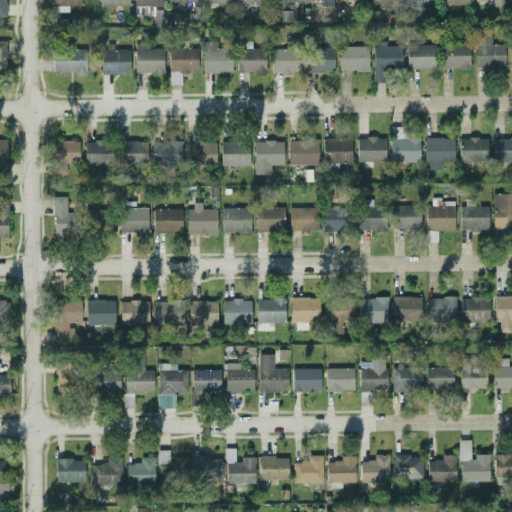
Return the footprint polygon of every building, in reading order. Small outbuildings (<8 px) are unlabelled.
[(79,5),(79,0),(53,0),(53,11),(67,11),(67,5),(79,5)] [(167,0),(168,1),(175,1),(175,10),(188,10),(188,3),(196,3),(195,0),(167,0)] [(298,0),(270,0),(270,1),(278,2),(278,20),(290,21),(291,1),(298,2),(298,0)] [(503,67),(504,43),(490,43),(490,35),(474,34),(473,66),(503,67)] [(216,48),(216,41),(200,41),(201,72),(231,71),(231,48),(216,48)] [(400,65),(400,44),(372,43),(372,82),(385,82),(386,65),(400,65)] [(406,68),(435,68),(434,43),(406,44),(406,68)] [(148,44),(134,44),(134,72),(162,72),(163,48),(148,48),(148,44)] [(469,68),(469,44),(443,44),(443,68),(469,68)] [(367,45),(338,46),(338,70),(367,70),(367,45)] [(197,72),(197,47),(168,47),(169,84),(180,84),(180,72),(197,72)] [(265,72),(265,47),(236,47),(236,72),(265,72)] [(298,72),(298,48),(271,48),(271,72),(298,72)] [(51,72),(72,71),(72,75),(86,75),(85,49),(51,49),(51,72)] [(129,49),(100,49),(100,73),(128,74),(129,49)] [(390,161),(418,162),(419,135),(401,135),(401,126),(391,126),(390,161)] [(453,161),(453,136),(423,137),(424,169),(440,169),(440,161),(453,161)] [(351,162),(350,137),(322,138),(323,163),(351,162)] [(356,137),(356,160),(384,161),(385,137),(356,137)] [(486,137),(458,138),(458,161),(487,160),(486,137)] [(511,160),(511,137),(493,137),(492,160),(511,160)] [(317,139),(287,139),(287,164),(317,164),(317,139)] [(78,161),(78,140),(53,140),(53,173),(65,173),(66,161),(78,161)] [(83,164),(112,164),(112,140),(83,140),(83,164)] [(146,141),(122,140),(122,164),(146,164),(146,141)] [(180,140),(153,141),(153,166),(180,166),(180,140)] [(214,140),(185,142),(186,165),(215,164),(214,140)] [(220,165),(248,165),(248,140),(220,141),(220,165)] [(253,173),(270,174),(270,164),(282,165),(282,140),(254,140),(253,173)] [(511,229),(511,193),(491,193),(492,230),(511,229)] [(52,234),(78,234),(77,213),(66,214),(66,196),(51,197),(52,234)] [(424,205),(425,231),(453,230),(453,199),(430,199),(430,205),(424,205)] [(216,234),(215,208),(201,208),(201,205),(185,205),(186,234),(216,234)] [(347,231),(348,205),(327,205),(326,230),(347,231)] [(384,231),(385,206),(359,205),(358,230),(384,231)] [(419,229),(419,205),(394,205),(393,229),(419,229)] [(487,205),(458,206),(459,230),(488,229),(487,205)] [(254,230),(282,231),(283,207),(255,206),(254,230)] [(318,207),(288,206),(287,229),(317,230),(318,207)] [(147,207),(119,207),(119,231),(147,232),(147,207)] [(181,232),(180,207),(152,208),(153,232),(181,232)] [(250,207),(220,207),(220,232),(249,232),(250,207)] [(84,232),(112,231),(111,208),(84,209),(84,232)] [(342,333),(341,321),(353,320),(352,295),(325,296),(326,334),(342,333)] [(511,295),(495,295),(494,331),(509,332),(510,320),(511,320),(511,295)] [(317,321),(318,297),(290,296),(290,320),(317,321)] [(420,296),(392,296),(392,320),(420,320),(420,296)] [(425,296),(425,319),(455,319),(455,297),(425,296)] [(256,323),(284,321),(283,297),(255,298),(256,323)] [(357,297),(357,321),(386,321),(386,297),(357,297)] [(489,297),(460,297),(459,320),(488,321),(489,297)] [(8,300),(0,299),(0,320),(7,321),(8,300)] [(80,324),(80,300),(54,299),(53,342),(72,342),(73,323),(80,324)] [(85,324),(114,324),(113,299),(85,300),(85,324)] [(182,299),(152,301),(153,320),(183,318),(182,299)] [(221,299),(221,323),(250,323),(249,299),(221,299)] [(119,301),(119,324),(148,324),(147,300),(119,301)] [(216,300),(188,301),(188,325),(216,324),(216,300)] [(287,391),(286,367),(272,368),(272,353),(257,353),(257,391),(287,391)] [(124,369),(124,393),(153,392),(152,369),(143,369),(142,354),(130,354),(131,369),(124,369)] [(492,388),(511,388),(511,365),(507,365),(507,358),(493,357),(492,388)] [(385,359),(358,359),(359,401),(368,401),(368,390),(386,390),(385,359)] [(79,386),(80,363),(57,362),(56,385),(79,386)] [(253,390),(252,368),(239,369),(239,362),(224,362),(224,390),(253,390)] [(186,369),(175,369),(175,363),(156,363),(157,393),(187,392),(186,369)] [(459,389),(485,390),(485,365),(459,365),(459,389)] [(391,367),(391,391),(420,390),(420,366),(391,367)] [(425,367),(425,388),(452,388),(452,366),(425,367)] [(319,367),(291,368),(291,390),(320,390),(319,367)] [(324,368),(324,390),(353,390),(353,367),(324,368)] [(92,390),(119,389),(118,368),(91,369),(92,390)] [(219,369),(190,369),(191,398),(196,398),(196,391),(219,390),(219,369)] [(0,394),(9,394),(8,374),(0,374),(0,394)] [(488,480),(488,453),(470,454),(470,439),(458,440),(459,481),(488,480)] [(225,484),(239,484),(254,483),(254,458),(234,458),(234,448),(225,448),(225,484)] [(169,449),(156,449),(157,479),(187,479),(187,456),(169,456),(169,449)] [(360,460),(359,481),(387,482),(388,454),(373,453),(373,460),(360,460)] [(321,482),(321,454),(306,455),(307,461),(292,461),(292,482),(321,482)] [(392,455),(392,478),(422,477),(421,454),(392,455)] [(455,454),(440,454),(440,460),(427,460),(426,480),(454,481),(455,454)] [(511,476),(511,454),(493,454),(493,477),(511,476)] [(287,455),(258,456),(259,479),(287,479),(287,455)] [(125,463),(124,483),(153,484),(154,457),(139,456),(139,463),(125,463)] [(220,479),(220,456),(192,457),(193,480),(220,479)] [(120,457),(105,457),(105,463),(90,463),(90,485),(121,484),(120,457)] [(84,458),(55,458),(55,481),(83,482),(84,458)]
